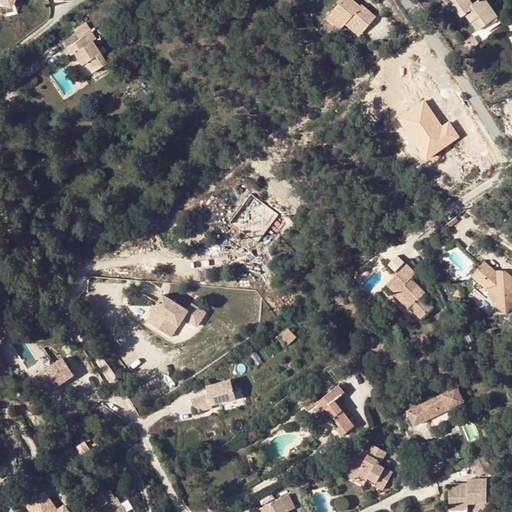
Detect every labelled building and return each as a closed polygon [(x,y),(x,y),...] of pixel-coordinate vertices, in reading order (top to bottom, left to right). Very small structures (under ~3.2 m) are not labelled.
[(360,28),(372,13),(359,2),(357,4),(352,0),(336,0),(329,9),(330,10),(343,21),(346,17),(360,28)] [(480,16),(486,25),(498,17),(485,0),(477,0),(473,3),(470,0),(450,0),(461,17),(466,14),(471,22),(472,22),(480,16)] [(6,4),(0,1),(0,6),(2,6),(7,9),(16,6),(15,2),(13,1),(7,2),(6,4)] [(343,21),(330,10),(325,16),(338,27),(343,21)] [(478,30),(486,25),(480,16),(472,22),(478,30)] [(346,17),(343,21),(356,33),(360,28),(346,17)] [(83,33),(85,37),(90,44),(94,42),(98,39),(91,28),(83,33)] [(64,41),(68,47),(81,40),(77,33),(64,41)] [(473,35),(465,41),(471,49),(478,43),(473,35)] [(90,44),(85,37),(81,40),(68,47),(67,48),(71,56),(76,53),(79,51),(87,63),(93,74),(108,65),(94,42),(90,44)] [(84,65),(87,63),(79,51),(76,53),(84,65)] [(412,64),(408,74),(426,82),(431,72),(412,64)] [(395,118),(423,161),(460,138),(449,120),(441,125),(425,99),(395,118)] [(3,240),(0,241),(0,248),(5,255),(11,250),(3,240)] [(507,313),(511,306),(511,277),(504,272),(500,272),(499,273),(484,261),(472,275),(478,280),(480,282),(477,285),(488,295),(491,291),(492,292),(498,297),(500,298),(496,303),(507,313)] [(387,283),(396,292),(399,289),(413,304),(411,307),(422,318),(434,307),(422,296),(426,292),(411,278),(416,273),(407,263),(387,283)] [(480,282),(478,280),(473,286),(487,298),(492,292),(491,291),(488,295),(477,285),(480,282)] [(439,294),(437,303),(451,305),(454,290),(439,287),(437,293),(439,294)] [(396,292),(395,293),(409,308),(411,307),(413,304),(399,289),(396,292)] [(164,295),(157,307),(154,306),(150,312),(153,314),(148,322),(172,337),(184,318),(198,326),(206,312),(192,304),(188,310),(164,295)] [(500,298),(498,297),(492,304),(505,315),(507,313),(496,303),(500,298)] [(280,334),(288,344),(296,338),(289,328),(280,334)] [(64,360),(35,378),(45,394),(74,376),(64,360)] [(208,392),(191,398),(196,411),(212,406),(212,404),(235,396),(230,380),(206,387),(208,392)] [(322,410),(320,412),(327,421),(333,417),(340,426),(337,429),(343,436),(354,426),(335,401),(344,393),(339,385),(317,403),(322,410)] [(458,388),(408,411),(415,426),(465,402),(458,388)] [(324,423),(327,421),(320,412),(317,414),(324,423)] [(379,457),(382,458),(385,452),(372,444),(363,461),(353,456),(345,471),(355,477),(356,475),(366,481),(367,478),(374,482),(373,485),(381,489),(391,473),(379,466),(375,464),(379,457)] [(482,457),(473,462),(479,476),(485,473),(487,476),(493,473),(485,456),(482,457)] [(311,469),(299,476),(299,480),(299,483),(302,482),(303,484),(316,477),(311,469)] [(355,477),(345,471),(343,474),(363,485),(366,481),(356,475),(355,477)] [(468,485),(450,484),(449,510),(469,510),(469,504),(487,504),(487,480),(468,480),(468,485)] [(110,488),(93,497),(99,507),(101,506),(104,511),(124,511),(125,511),(117,496),(114,496),(110,488)] [(48,492),(39,498),(42,502),(51,496),(48,492)] [(265,506),(267,511),(289,511),(290,511),(296,509),(291,495),(265,506)] [(39,498),(29,504),(33,511),(60,511),(51,496),(42,502),(39,498)]
